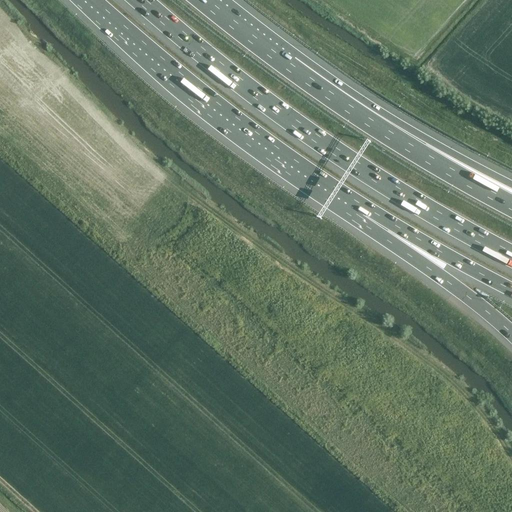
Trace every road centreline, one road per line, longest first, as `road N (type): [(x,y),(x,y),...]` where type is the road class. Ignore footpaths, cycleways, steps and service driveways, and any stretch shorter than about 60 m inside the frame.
road 1 (motorway): [(140,0),(313,136),(511,257)]
road 2 (motorway): [(92,0),(248,127),(361,205)]
road 3 (motorway): [(511,206),(287,66)]
road 4 (motorway): [(511,186),(287,66)]
road 5 (motorway): [(361,205),(511,335)]
road 6 (motorway): [(361,205),(511,291)]
